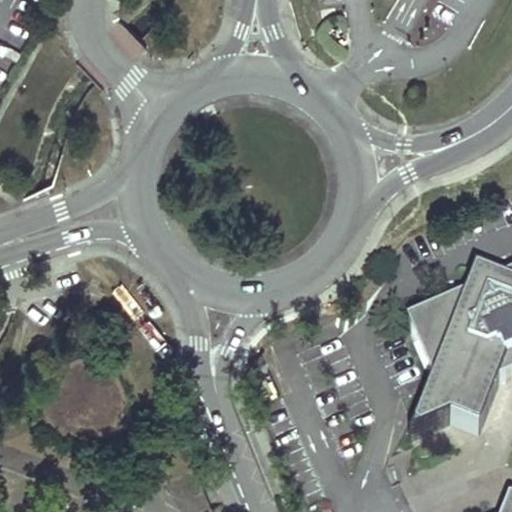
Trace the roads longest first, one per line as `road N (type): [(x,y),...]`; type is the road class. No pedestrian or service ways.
road 1 (tertiary): [(353,224),(376,193),(474,148),(511,109)]
road 2 (tertiary): [(511,101),(423,144),(346,131)]
road 3 (residential): [(141,156),(2,245)]
road 4 (residential): [(2,245),(147,230)]
road 5 (residential): [(85,0),(95,36),(124,72),(173,104)]
road 6 (unclassified): [(178,270),(217,397)]
road 7 (unclassified): [(217,397),(262,511)]
